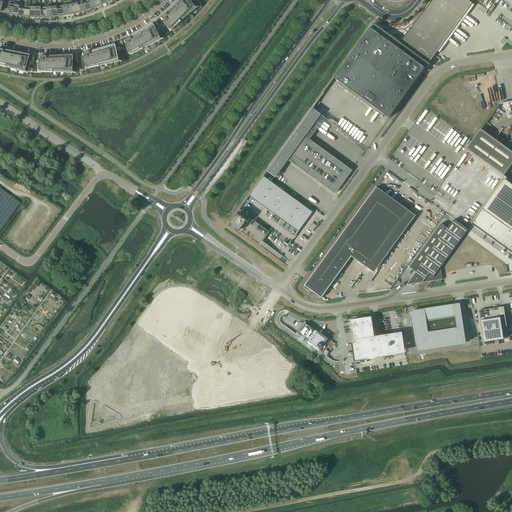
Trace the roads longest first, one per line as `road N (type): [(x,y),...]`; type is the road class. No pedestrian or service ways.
road 1 (trunk): [(102,481),(511,401)]
road 2 (trunk): [(511,392),(129,459)]
road 3 (unclassified): [(278,289),(436,74),(511,54)]
road 4 (track): [(242,511),(410,480),(438,451),(511,443)]
road 5 (secondary): [(189,213),(344,0)]
road 6 (secondary): [(329,0),(180,206)]
road 7 (secondary): [(166,225),(79,350),(0,408)]
road 8 (secondary): [(5,410),(85,351),(174,231)]
road 9 (unclassified): [(278,289),(302,307),(323,310),(511,280)]
road 10 (unclassified): [(3,393),(148,203)]
road 11 (residential): [(0,38),(74,44),(146,14)]
road 12 (residential): [(0,245),(23,261),(34,258),(103,173)]
road 13 (trunk): [(129,459),(33,467),(12,460),(0,438)]
road 14 (trunk): [(129,459),(0,481)]
road 15 (unclassified): [(103,173),(0,103)]
